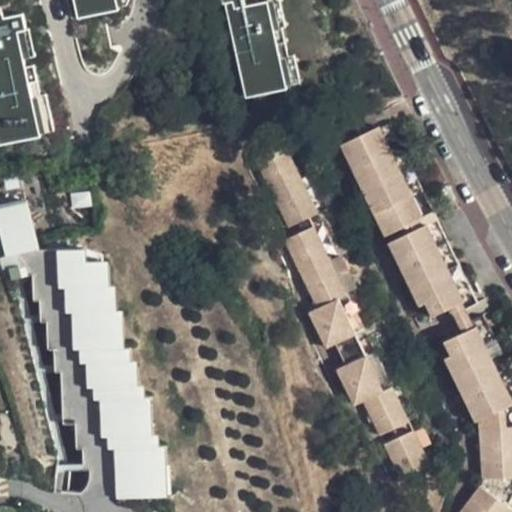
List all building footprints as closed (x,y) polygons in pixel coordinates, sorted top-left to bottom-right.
[(119,0),(72,0),(76,13),(120,2),(119,0)] [(270,0),(227,0),(248,92),(290,83),(270,0)] [(14,3),(0,5),(0,143),(42,134),(14,3)] [(422,218),(426,216),(381,125),(342,144),(387,235),(411,223),(422,218)] [(292,226),(320,212),(287,145),(259,159),(292,226)] [(414,230),(425,224),(422,218),(411,223),(414,230)] [(462,301),(467,299),(429,222),(425,224),(414,230),(390,242),(422,304),(428,301),(435,315),(452,307),(462,301)] [(357,332),(340,296),(349,292),(315,225),(287,239),(320,306),(311,310),(329,346),(338,341),(357,332)] [(464,331),(475,326),(462,301),(452,307),(464,331)] [(497,411),(511,403),(511,390),(479,324),(475,326),(464,331),(447,340),(454,354),(448,357),(479,420),(482,418),(497,411)] [(349,363),(368,354),(357,332),(338,341),(349,363)] [(383,433),(411,419),(394,384),(385,388),(368,354),(349,363),(340,368),(357,402),(366,398),(383,433)] [(482,427),(498,426),(497,411),(482,418),(482,427)] [(499,511),(511,498),(511,424),(498,426),(482,427),(486,481),(456,511),(499,511)] [(403,474),(432,461),(416,427),(387,442),(403,474)]
